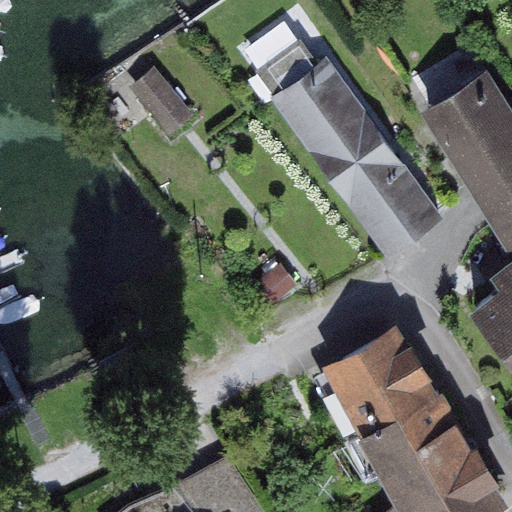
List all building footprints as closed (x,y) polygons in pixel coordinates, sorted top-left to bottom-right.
[(296,43),(260,69),(391,251),(440,215),(327,58),(314,68),(296,43)] [(511,124),(483,77),(434,106),(511,234),(511,124)] [(191,112),(164,80),(146,95),(173,127),(191,112)] [(511,279),(477,306),(511,351),(511,279)] [(316,368),(365,457),(449,411),(399,322),(316,368)] [(392,506),(394,511),(476,511),(498,501),(449,411),(365,457),(392,506)] [(209,511),(172,459),(100,509),(101,511),(209,511)]
